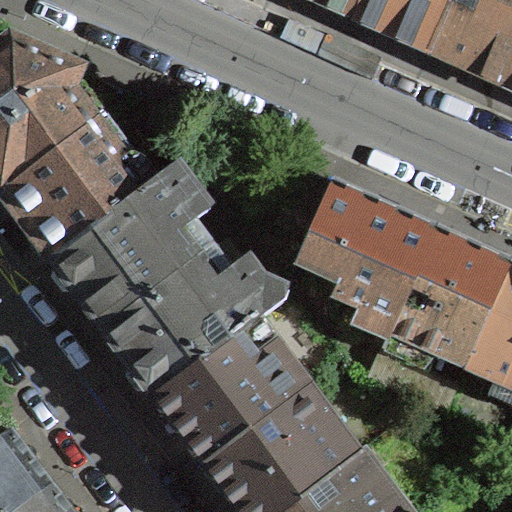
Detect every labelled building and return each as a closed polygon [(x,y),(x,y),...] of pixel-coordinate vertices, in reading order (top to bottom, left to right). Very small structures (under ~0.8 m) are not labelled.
[(317,0),(352,16),(359,0),(317,0)] [(452,0),(359,0),(352,16),(430,50),(452,0)] [(511,0),(452,0),(430,50),(506,85),(511,72),(511,0)] [(0,190),(0,191),(92,122),(69,92),(79,68),(18,40),(10,36),(4,42),(0,44),(0,190)] [(120,160),(92,122),(0,191),(51,259),(156,181),(154,178),(153,173),(151,168),(146,161),(141,158),(137,156),(134,155),(131,155),(126,155),(120,160)] [(156,181),(51,259),(79,295),(101,324),(104,326),(196,257),(178,233),(210,209),(176,165),(156,181)] [(309,238),(334,182),(301,168),(276,223),(309,238)] [(396,322),(438,229),(405,214),(369,198),(334,182),(309,238),(298,262),(340,281),(334,294),(396,322)] [(426,347),(464,365),(511,262),(438,229),(396,322),(384,348),(418,364),(426,347)] [(214,281),(196,257),(104,326),(105,328),(126,357),(153,395),(244,327),(282,298),(286,289),(262,278),(246,257),(214,281)] [(464,365),(511,386),(511,262),(464,365)] [(265,355),(244,327),(153,395),(204,463),(309,384),(279,345),(265,355)] [(204,463),(241,511),(279,511),(346,462),(324,434),(338,423),(309,384),(204,463)] [(0,438),(0,511),(12,511),(51,483),(11,431),(0,438)] [(346,462),(279,511),(389,511),(370,486),(385,475),(365,448),(346,462)] [(72,511),(51,483),(12,511),(72,511)]
